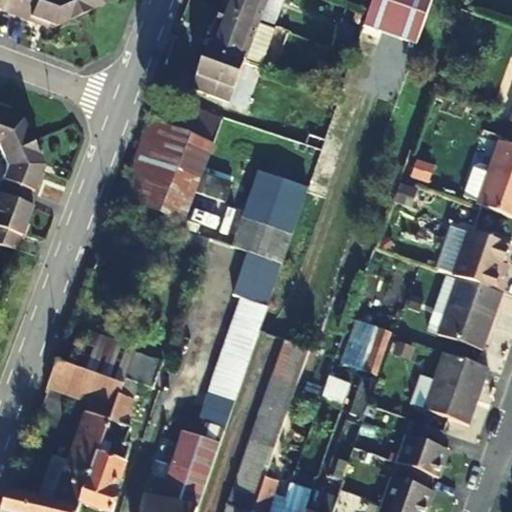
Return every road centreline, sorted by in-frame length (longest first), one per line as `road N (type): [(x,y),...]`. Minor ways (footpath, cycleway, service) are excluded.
road 1 (residential): [(0,424),(120,105)]
road 2 (residential): [(0,59),(120,105)]
